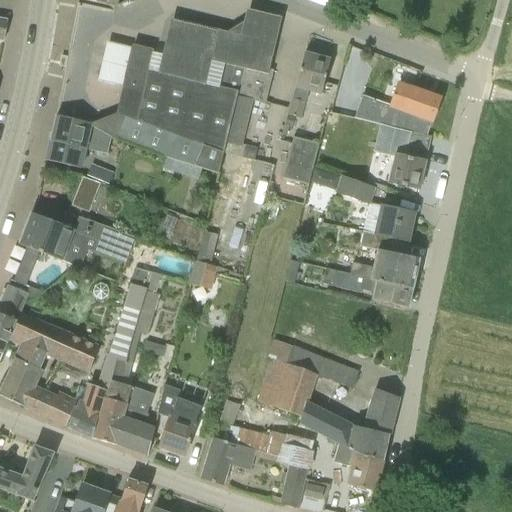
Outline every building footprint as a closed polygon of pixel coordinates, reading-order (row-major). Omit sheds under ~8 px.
[(240,36),(222,32),(188,165),(199,169),(217,174),(237,97),(265,104),(273,71),(269,70),(281,18),(246,10),(240,36)] [(163,158),(188,165),(222,32),(170,20),(158,73),(147,70),(151,50),(132,45),(116,114),(90,125),(100,132),(104,134),(117,140),(159,156),(163,158)] [(304,54),(295,89),(292,100),(291,100),(286,115),(300,119),(308,93),(321,96),(330,60),(304,54)] [(376,124),(400,131),(401,131),(427,137),(440,99),(411,89),(403,111),(382,104),(379,116),(363,112),(361,121),(376,124)] [(56,116),(50,142),(84,149),(96,152),(100,153),(104,134),(100,132),(90,125),(90,124),(56,116)] [(288,116),(285,126),(291,128),(294,118),(288,116)] [(419,190),(431,138),(427,137),(401,131),(400,131),(397,145),(407,147),(404,156),(394,154),(387,183),(419,190)] [(308,185),(318,144),(293,138),(282,178),(308,185)] [(79,169),(84,149),(50,142),(46,162),(79,169)] [(188,165),(163,158),(160,168),(196,178),(199,169),(188,165)] [(322,187),(327,173),(313,169),(308,182),(322,187)] [(368,204),(374,188),(342,176),(336,193),(368,204)] [(94,209),(102,184),(83,177),(74,202),(94,209)] [(369,204),(363,231),(375,234),(374,235),(408,243),(415,214),(381,206),(381,207),(369,204)] [(73,231),(31,214),(19,245),(80,268),(87,250),(127,263),(134,239),(78,218),(73,231)] [(374,235),(375,234),(363,231),(360,247),(376,251),(372,268),(352,263),(349,275),(412,289),(418,260),(405,257),(408,243),(374,235)] [(204,232),(197,261),(210,265),(217,235),(204,232)] [(23,257),(35,262),(38,254),(26,249),(23,257)] [(210,291),(215,267),(193,262),(188,285),(210,291)] [(296,273),(299,264),(292,262),(290,271),(288,271),(285,282),(294,284),(297,274),(296,273)] [(146,292),(152,274),(134,269),(129,284),(108,356),(106,356),(98,382),(90,380),(86,390),(78,387),(73,400),(76,401),(75,404),(56,396),(46,418),(92,439),(94,440),(107,391),(116,360),(125,364),(146,292)] [(349,275),(325,269),(322,285),(361,294),(362,290),(373,293),(371,300),(408,308),(412,289),(349,275)] [(93,291),(93,293),(93,294),(94,296),(95,297),(96,298),(97,299),(98,300),(100,300),(101,300),(103,300),(104,299),(106,298),(107,297),(108,296),(108,294),(109,293),(109,292),(108,291),(108,289),(107,288),(106,287),(105,286),(104,285),(102,285),(100,285),(99,285),(98,285),(97,286),(95,287),(94,288),(94,290),(93,291)] [(0,308),(0,358),(8,341),(9,337),(20,313),(28,294),(9,286),(1,305),(0,308)] [(30,289),(28,294),(26,300),(30,301),(41,293),(30,289)] [(146,292),(135,332),(140,333),(148,335),(154,314),(153,314),(156,304),(153,303),(155,295),(146,292)] [(373,389),(366,409),(361,428),(352,426),(353,425),(308,403),(316,379),(320,381),(321,379),(351,390),(358,372),(328,361),(329,360),(293,346),(303,317),(301,317),(307,298),(288,292),(267,358),(271,359),(257,402),(301,418),(298,424),(334,443),(334,442),(352,451),(382,462),(392,417),(394,418),(399,399),(373,389)] [(0,394),(0,396),(46,418),(56,396),(36,387),(42,372),(39,370),(46,356),(88,374),(98,348),(20,313),(9,337),(8,341),(19,346),(14,359),(16,359),(0,394)] [(165,346),(165,347),(162,357),(161,361),(170,363),(174,348),(165,346)] [(131,387),(119,384),(125,364),(116,360),(107,391),(94,440),(114,445),(131,387)] [(159,448),(184,457),(195,427),(194,426),(201,407),(177,399),(180,391),(164,385),(157,414),(169,419),(159,448)] [(154,395),(131,387),(114,445),(115,446),(115,445),(147,456),(154,428),(147,425),(151,412),(149,411),(154,395)] [(279,464),(290,467),(307,470),(310,471),(313,452),(311,451),(313,442),(285,435),(270,432),(269,436),(232,427),(240,407),(226,402),(212,438),(213,439),(234,445),(281,457),(279,464)] [(213,439),(200,480),(223,486),(229,466),(250,471),(254,457),(276,463),(276,464),(279,464),(281,457),(234,445),(213,439)] [(374,493),(382,462),(352,451),(334,442),(334,443),(331,451),(340,455),(339,458),(349,460),(347,467),(352,467),(348,486),(374,493)] [(0,489),(18,496),(18,497),(34,503),(52,454),(33,447),(23,479),(0,469),(0,489)] [(307,470),(290,467),(281,505),(299,509),(307,470)] [(139,511),(148,487),(128,480),(121,500),(117,498),(112,511),(139,511)] [(112,511),(117,498),(108,495),(108,494),(83,485),(76,503),(61,498),(55,511),(112,511)] [(321,500),(324,490),(306,485),(304,496),(321,500)]
